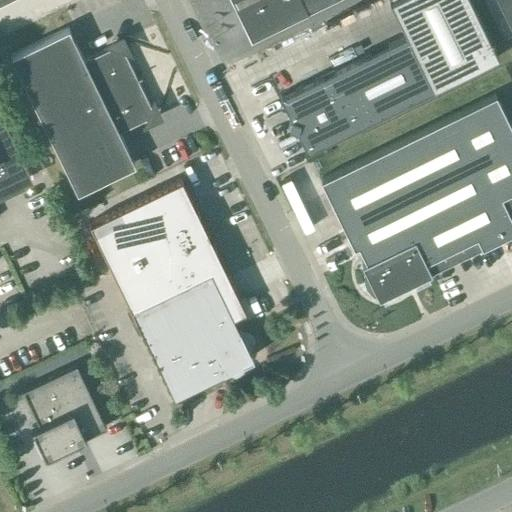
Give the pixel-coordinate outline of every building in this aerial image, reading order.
[(231,0),(249,36),(322,0),(231,0)] [(295,128),(306,150),(431,89),(497,57),(469,0),(390,0),(389,1),(405,33),(279,95),(289,117),(287,125),(295,128)] [(511,0),(500,0),(511,24),(511,0)] [(10,54),(43,123),(137,77),(122,47),(113,44),(83,59),(67,26),(10,54)] [(151,107),(137,77),(43,123),(76,191),(134,163),(118,131),(148,116),(151,107)] [(511,128),(494,93),(319,178),(353,246),(358,244),(366,260),(361,263),(363,266),(362,274),(364,281),(369,288),(375,292),(377,296),(382,294),(390,293),(397,290),(402,284),(428,271),(426,268),(460,251),(462,255),(480,246),(511,230),(511,223),(510,220),(511,219),(511,128)] [(0,190),(29,177),(0,115),(0,190)] [(89,221),(172,395),(226,369),(234,371),(238,369),(241,361),(252,356),(246,345),(249,337),(248,334),(240,331),(214,278),(221,275),(216,265),(222,262),(180,177),(89,221)] [(26,398),(37,422),(30,426),(44,455),(73,441),(70,435),(81,430),(83,436),(105,425),(75,362),(21,388),(26,398)]
